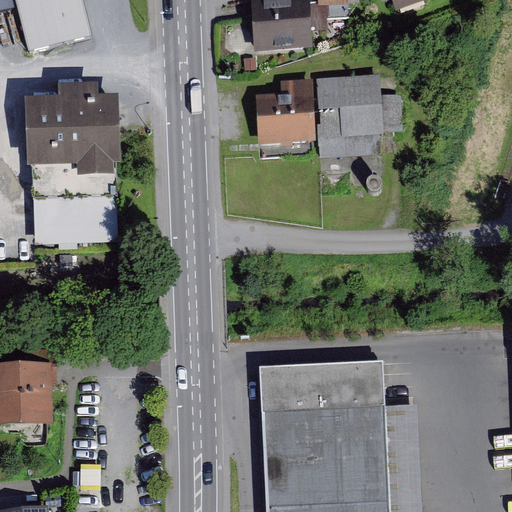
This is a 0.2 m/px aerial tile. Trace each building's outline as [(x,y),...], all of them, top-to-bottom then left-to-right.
[(0,0),(0,13),(20,9),(17,0),(0,0)] [(17,0),(20,9),(31,55),(96,40),(86,0),(17,0)] [(258,0),(260,51),(313,49),(312,32),(311,4),(293,5),(293,0),(258,0)] [(397,0),(401,11),(431,0),(397,0)] [(324,4),(311,4),(312,32),(332,31),(332,19),(353,18),(353,3),(324,4)] [(324,128),(326,158),(388,154),(386,134),(384,99),(383,79),(324,83),(327,128),(324,128)] [(266,99),(268,143),(317,141),(315,84),(289,85),(289,98),(266,99)] [(62,87),(62,99),(27,100),(29,170),(35,170),(36,204),(123,201),(120,98),(105,98),(105,85),(62,87)] [(408,132),(406,98),(384,99),(386,134),(408,132)] [(318,156),(317,141),(268,143),(269,159),(318,156)] [(57,366),(0,367),(0,427),(58,426),(57,366)] [(394,366),(266,371),(271,511),(426,511),(422,408),(395,409),(394,366)] [(84,488),(101,488),(101,463),(84,463),(84,488)]
